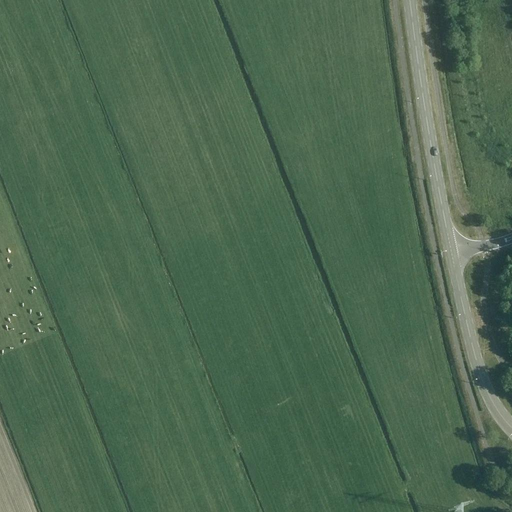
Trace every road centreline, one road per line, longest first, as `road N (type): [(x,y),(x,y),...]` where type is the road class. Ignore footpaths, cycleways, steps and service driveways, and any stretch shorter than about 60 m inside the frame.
road 1 (tertiary): [(450,253),(408,0)]
road 2 (primary): [(511,429),(481,380),(450,253)]
